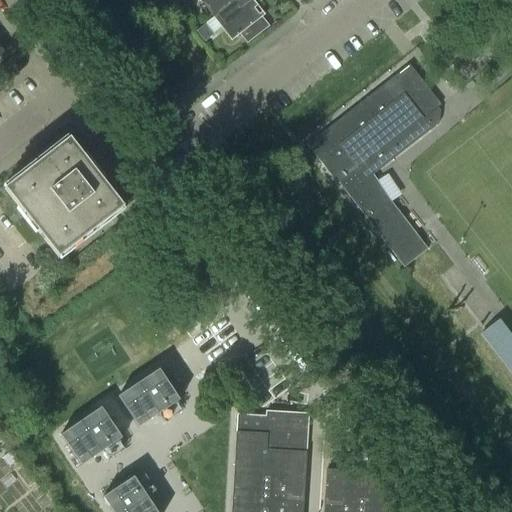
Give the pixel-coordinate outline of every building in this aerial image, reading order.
[(198,0),(212,18),(235,0),(198,0)] [(252,0),(235,0),(212,18),(230,41),(264,15),(252,0)] [(214,35),(206,23),(195,31),(204,43),(214,35)] [(440,106),(409,65),(306,145),(338,185),(339,184),(367,221),(404,268),(427,250),(390,203),(365,164),(409,130),(415,138),(432,125),(425,117),(440,106)] [(68,139),(3,190),(57,259),(122,208),(68,139)] [(511,383),(511,348),(488,319),(471,333),(511,383)] [(158,370),(117,398),(138,429),(159,415),(165,423),(181,412),(175,404),(179,401),(158,370)] [(100,408),(59,436),(80,467),(101,453),(107,461),(124,450),(118,441),(121,439),(100,408)] [(394,511),(398,459),(391,459),(366,457),(365,473),(326,470),(322,511),(301,511),(305,453),(308,415),(265,412),(265,417),(248,416),(245,416),(237,415),(236,433),(230,511),(394,511)] [(133,478),(102,498),(111,511),(155,511),(146,498),(155,492),(144,475),(135,481),(133,478)]
